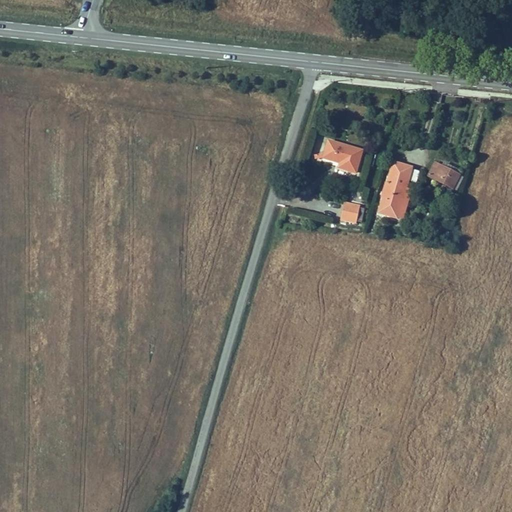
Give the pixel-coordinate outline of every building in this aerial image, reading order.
[(334,163),(352,168),(357,148),(325,137),(320,152),(336,157),(334,163)] [(430,162),(422,177),(440,186),(448,171),(430,162)] [(410,181),(415,182),(418,171),(412,170),(410,181)] [(391,215),(401,185),(403,178),(385,172),(374,210),(391,215)] [(399,218),(409,187),(401,185),(391,215),(399,218)] [(337,198),(333,215),(350,219),(354,201),(337,198)]
